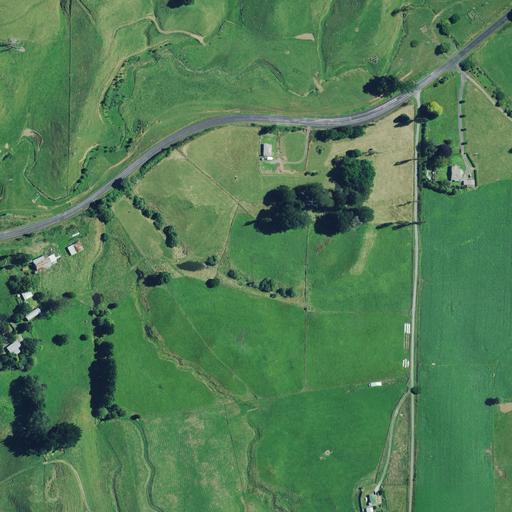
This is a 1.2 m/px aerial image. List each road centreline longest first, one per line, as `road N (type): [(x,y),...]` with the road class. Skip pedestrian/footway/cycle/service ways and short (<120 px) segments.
road 1 (trunk): [(511,14),(388,108),(342,121),(210,124),(163,146),(64,218),(0,238)]
road 2 (unknown): [(417,87),(410,511)]
